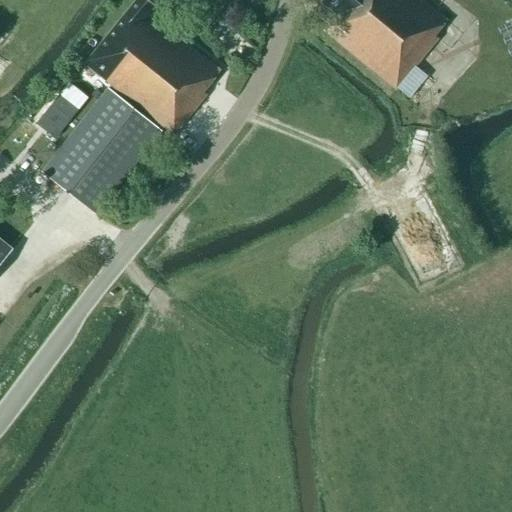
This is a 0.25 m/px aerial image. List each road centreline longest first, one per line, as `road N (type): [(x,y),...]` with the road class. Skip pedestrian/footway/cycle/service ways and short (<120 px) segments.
road 1 (tertiary): [(0,422),(108,275),(243,114),(272,61),(290,0)]
road 2 (track): [(243,114),(345,158),(389,221)]
